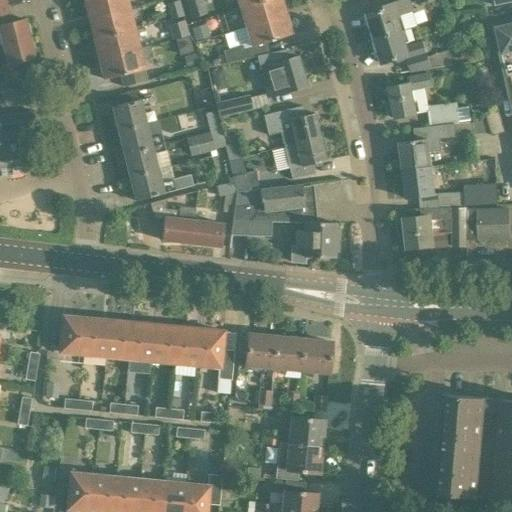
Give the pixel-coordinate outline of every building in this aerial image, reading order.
[(125,0),(82,0),(87,20),(128,9),(125,0)] [(190,19),(206,14),(202,0),(197,0),(186,4),(190,19)] [(235,0),(238,8),(265,0),(235,0)] [(244,27),(285,15),(280,0),(265,0),(238,8),(244,27)] [(373,40),(401,32),(396,17),(413,12),(409,0),(399,0),(379,6),(380,11),(366,15),(373,40)] [(182,16),(178,1),(166,4),(170,19),(182,16)] [(28,25),(25,25),(24,20),(10,23),(7,9),(0,10),(0,40),(1,46),(28,39),(27,35),(30,33),(28,25)] [(128,9),(87,20),(92,39),(133,29),(128,9)] [(285,15),(244,27),(250,47),(291,34),(285,15)] [(184,21),(167,25),(171,40),(174,39),(188,36),(184,21)] [(511,23),(494,27),(511,104),(511,23)] [(205,24),(191,28),(192,29),(188,30),(189,35),(191,35),(193,42),(195,41),(196,42),(209,38),(205,24)] [(133,29),(92,39),(97,59),(138,49),(133,29)] [(401,32),(373,40),(381,64),(405,56),(410,72),(431,69),(431,68),(452,65),(447,51),(427,57),(426,53),(430,50),(428,42),(422,42),(422,41),(405,46),(401,32)] [(192,52),(188,36),(174,39),(178,56),(192,52)] [(32,44),(30,44),(28,39),(1,46),(6,64),(1,65),(5,81),(24,76),(21,61),(33,58),(32,53),(34,52),(32,44)] [(146,81),(141,60),(151,58),(148,46),(138,49),(97,59),(102,79),(118,75),(121,87),(146,81)] [(225,63),(248,58),(245,48),(239,49),(238,46),(222,51),(223,56),(219,57),(221,64),(225,63)] [(269,53),(256,56),(260,69),(258,69),(265,94),(266,97),(267,97),(284,92),(305,86),(297,57),(288,59),(285,50),(269,53)] [(195,55),(183,58),(186,70),(198,67),(195,55)] [(390,118),(394,117),(394,118),(416,114),(412,91),(432,87),(429,73),(408,77),(409,84),(388,88),(391,102),(387,103),(385,106),(387,116),(390,118)] [(26,87),(2,93),(5,106),(29,100),(26,87)] [(119,94),(121,104),(110,107),(116,130),(145,123),(141,108),(153,105),(151,97),(140,100),(137,90),(119,94)] [(214,103),(215,111),(217,118),(218,118),(252,110),(249,98),(248,95),(214,103)] [(459,123),(459,122),(471,120),(469,107),(457,108),(457,103),(429,106),(432,126),(459,123)] [(284,146),(319,137),(313,113),(304,116),(301,106),(263,115),(268,135),(280,132),(284,146)] [(485,113),(492,136),(504,132),(498,109),(485,113)] [(34,129),(31,111),(0,115),(0,130),(1,134),(34,129)] [(204,114),(209,132),(221,129),(218,118),(217,118),(215,111),(204,114)] [(402,171),(431,167),(429,152),(441,151),(440,139),(457,137),(471,135),(469,122),(459,123),(432,126),(413,129),(415,141),(399,143),(402,171)] [(149,139),(145,124),(145,123),(116,130),(122,154),(163,145),(161,136),(149,139)] [(221,129),(209,132),(185,138),(190,157),(209,152),(214,151),(214,149),(224,147),(224,145),(221,129)] [(228,162),(241,159),(234,135),(225,137),(226,145),(224,145),(224,147),(228,162)] [(322,139),(319,139),(319,137),(284,146),(292,179),(314,173),(312,164),(325,161),(322,151),(325,150),(322,139)] [(0,175),(23,172),(19,143),(0,146),(0,175)] [(152,154),(165,151),(163,145),(122,154),(128,178),(156,171),(152,154)] [(235,192),(257,189),(255,171),(244,174),(241,159),(228,162),(233,182),(235,192)] [(431,167),(402,171),(406,198),(434,195),(431,167)] [(133,201),(192,186),(189,175),(159,183),(156,171),(128,178),(133,201)] [(235,192),(233,182),(215,186),(218,197),(235,192)] [(235,192),(229,237),(246,238),(246,236),(246,222),(257,222),(296,223),(295,246),(290,245),(289,263),(305,265),(305,257),(333,258),(333,252),(337,252),(338,239),(333,239),(334,223),(316,222),(310,222),(309,215),(311,212),(310,205),(312,203),(311,194),(309,192),(302,193),(302,188),(301,185),(259,189),(257,189),(235,192)] [(496,203),(495,185),(465,187),(466,205),(496,203)] [(463,193),(438,194),(439,207),(463,206),(463,193)] [(149,206),(151,215),(151,220),(162,222),(160,241),(190,244),(193,221),(194,208),(179,207),(178,210),(164,209),(165,199),(148,204),(149,206)] [(407,248),(430,246),(431,248),(447,246),(446,233),(444,233),(442,219),(451,218),(451,246),(466,246),(467,207),(427,209),(427,216),(404,218),(407,248)] [(507,209),(477,210),(477,240),(507,239),(507,209)] [(223,224),(193,221),(190,244),(220,248),(223,224)] [(257,222),(246,222),(246,236),(257,236),(257,222)] [(58,352),(80,354),(83,319),(62,316),(58,352)] [(80,354),(103,356),(106,321),(83,319),(80,354)] [(103,356),(126,358),(129,323),(106,321),(103,356)] [(129,323),(126,358),(148,360),(152,325),(129,323)] [(176,327),(152,325),(148,360),(173,363),(176,327)] [(196,365),(199,330),(176,327),(173,363),(196,365)] [(230,380),(233,351),(220,349),(222,332),(199,330),(196,365),(218,367),(216,379),(230,380)] [(272,367),(275,337),(247,334),(244,365),(272,367)] [(299,370),(302,340),(275,337),(272,367),(299,370)] [(302,340),(299,370),(327,373),(330,342),(302,340)] [(26,366),(36,368),(38,354),(29,352),(26,366)] [(36,368),(26,366),(24,379),(33,381),(36,368)] [(57,399),(58,383),(45,382),(44,398),(57,399)] [(286,393),(284,407),(297,408),(298,394),(297,394),(298,387),(294,387),(294,393),(286,393)] [(258,389),(257,404),(257,409),(275,411),(275,406),(269,405),(271,391),(258,389)] [(325,396),(313,395),(312,409),(324,410),(325,400),(325,396)] [(442,395),(433,494),(511,501),(511,400),(470,397),(442,395)] [(18,411),(28,413),(31,399),(21,397),(18,411)] [(76,410),(77,400),(63,399),(62,409),(76,410)] [(77,400),(76,410),(90,411),(91,401),(77,400)] [(122,414),(123,404),(109,403),(108,413),(122,414)] [(123,404),(122,414),(135,415),(136,406),(123,404)] [(167,418),(168,409),(154,407),(153,417),(167,418)] [(168,409),(167,418),(181,420),(182,410),(168,409)] [(28,413),(18,411),(16,424),(26,426),(28,413)] [(213,423),(214,413),(200,412),(199,421),(213,423)] [(288,444),(320,447),(322,420),(290,417),(288,444)] [(97,429),(98,420),(84,418),(83,428),(97,429)] [(98,420),(97,429),(111,431),(112,421),(98,420)] [(143,434),(144,424),(130,423),(129,432),(143,434)] [(144,424),(143,434),(157,435),(158,425),(144,424)] [(188,438),(189,428),(175,427),(174,437),(188,438)] [(189,428),(188,438),(202,439),(203,430),(189,428)] [(278,431),(261,429),(260,442),(261,440),(268,440),(268,444),(276,444),(276,443),(278,431)] [(317,473),(320,447),(288,444),(280,443),(277,469),(276,477),(284,478),(298,479),(299,471),(317,473)] [(53,480),(55,467),(43,466),(41,478),(53,480)] [(245,477),(249,477),(254,478),(258,478),(259,469),(246,468),(245,477)] [(90,511),(93,475),(70,473),(66,508),(90,511)] [(218,505),(221,475),(207,474),(206,486),(184,484),(181,511),(204,511),(206,504),(218,505)] [(93,475),(90,511),(105,511),(112,511),(116,477),(93,475)] [(116,477),(112,511),(135,511),(138,480),(116,477)] [(138,480),(135,511),(158,511),(161,482),(138,480)] [(161,482),(158,511),(181,511),(184,484),(161,482)] [(283,490),(282,505),(247,502),(246,511),(313,511),(315,493),(283,490)] [(39,494),(38,507),(49,509),(51,496),(39,494)]
